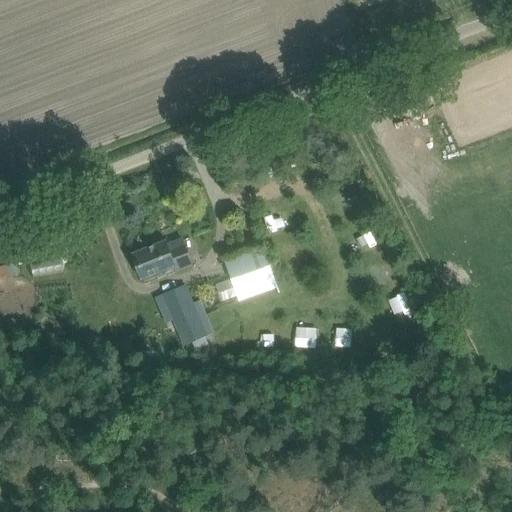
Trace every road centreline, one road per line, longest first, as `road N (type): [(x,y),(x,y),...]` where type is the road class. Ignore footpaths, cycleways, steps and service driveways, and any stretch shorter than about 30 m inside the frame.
road 1 (unclassified): [(49,194),(511,12)]
road 2 (track): [(333,83),(490,398),(511,424)]
